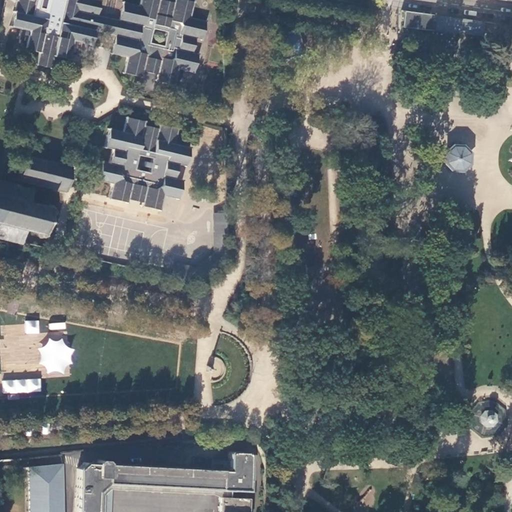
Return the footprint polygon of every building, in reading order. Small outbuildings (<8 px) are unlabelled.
[(11,0),(14,1),(8,26),(19,29),(17,37),(25,38),(23,49),(37,53),(35,64),(50,68),(52,56),(67,60),(70,48),(78,50),(80,43),(90,45),(93,31),(106,34),(115,36),(111,54),(126,57),(123,73),(142,77),(143,72),(157,75),(156,80),(175,85),(176,78),(178,69),(184,70),(195,73),(199,54),(193,53),(196,39),(202,40),(206,21),(191,17),(195,2),(186,0),(175,0),(174,3),(161,0),(139,0),(138,5),(123,2),(118,20),(97,15),(100,1),(96,0),(11,0)] [(437,15),(404,10),(402,25),(435,30),(437,15)] [(437,15),(435,30),(436,30),(445,31),(445,29),(449,30),(451,17),(437,15)] [(451,17),(449,30),(480,34),(480,30),(482,21),(451,17)] [(511,25),(482,21),(480,30),(511,34),(511,25)] [(106,197),(125,202),(126,198),(140,201),(139,205),(158,209),(161,195),(176,198),(180,179),(172,177),(176,163),(184,165),(188,146),(173,142),(176,128),(158,124),(157,127),(143,124),(144,121),(125,116),(121,131),(107,127),(102,146),(110,148),(107,162),(99,160),(95,179),(109,183),(106,197)] [(450,171),(462,172),(470,164),(471,152),(463,143),(451,143),(442,151),(442,163),(450,171)] [(17,179),(65,191),(70,167),(23,155),(20,169),(17,179)] [(0,237),(17,242),(16,244),(18,245),(19,242),(21,243),(22,241),(19,240),(22,229),(37,233),(39,238),(44,236),(42,231),(46,211),(51,207),(48,203),(43,206),(26,202),(29,191),(31,191),(32,189),(31,186),(28,186),(27,188),(17,186),(17,183),(15,183),(15,185),(0,181),(0,237)] [(227,260),(226,221),(215,221),(215,254),(211,257),(218,266),(227,260)] [(218,266),(211,257),(199,266),(207,276),(218,266)] [(198,283),(207,276),(199,266),(195,269),(172,264),(169,276),(198,283)] [(39,333),(38,320),(25,320),(25,333),(39,333)] [(63,347),(64,341),(45,339),(42,370),(67,372),(69,347),(63,347)] [(2,392),(41,393),(41,380),(3,379),(2,392)] [(504,409),(494,400),(479,402),(470,414),(471,427),(482,436),(497,435),(506,424),(504,409)] [(95,511),(96,491),(105,482),(219,489),(217,511),(245,511),(246,498),(246,489),(247,489),(249,454),(246,453),(245,453),(245,452),(232,451),(231,452),(230,452),(228,453),(228,470),(107,462),(104,459),(98,458),(95,462),(84,461),(77,468),(74,511),(95,511)] [(61,511),(62,463),(27,467),(27,477),(29,477),(28,511),(61,511)]
